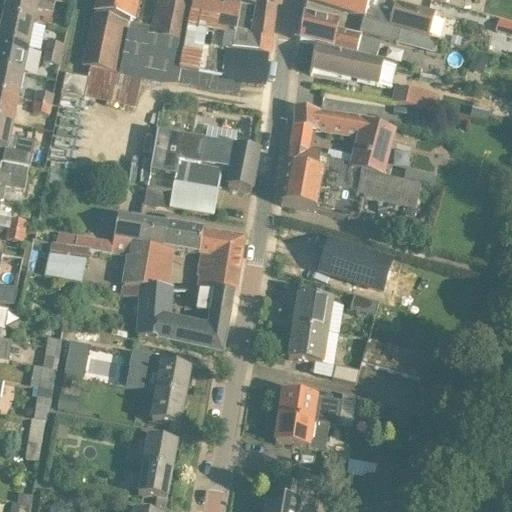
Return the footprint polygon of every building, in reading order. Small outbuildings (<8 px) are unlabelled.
[(36,11),(52,14),(54,3),(37,0),(6,0),(2,20),(33,26),(36,11)] [(179,74),(193,0),(160,0),(154,29),(130,24),(135,0),(98,0),(83,69),(89,71),(87,81),(83,100),(134,112),(140,83),(158,87),(177,87),(237,97),(239,84),(179,74)] [(239,84),(262,89),(263,89),(266,59),(231,55),(240,8),(240,5),(218,0),(193,0),(179,74),(239,84)] [(363,23),(375,26),(378,12),(368,9),(370,0),(305,0),(305,2),(363,19),(363,23)] [(428,40),(434,16),(394,5),(393,11),(391,15),(383,13),(378,12),(375,26),(400,33),(428,40)] [(240,8),(231,55),(266,59),(269,59),(275,12),(256,8),(255,11),(240,8)] [(315,49),(374,64),(379,46),(360,40),(360,41),(335,35),(337,27),(303,18),(299,43),(315,47),(315,49)] [(2,20),(0,29),(0,45),(28,51),(33,26),(2,20)] [(511,26),(498,22),(495,34),(511,39),(511,26)] [(360,37),(384,44),(396,47),(400,33),(375,26),(363,23),(360,37)] [(449,45),(451,37),(441,35),(439,43),(449,45)] [(60,58),(62,47),(45,44),(43,55),(60,58)] [(0,45),(0,71),(22,77),(28,51),(0,45)] [(383,66),(383,67),(374,65),(374,64),(315,49),(310,78),(311,78),(312,74),(377,88),(377,87),(391,90),(395,70),(383,66)] [(60,58),(43,55),(41,65),(58,68),(60,58)] [(476,55),(469,72),(480,77),(488,60),(476,55)] [(0,71),(0,98),(17,102),(22,77),(0,71)] [(82,102),(83,100),(87,81),(65,76),(60,97),(82,102)] [(432,114),(436,98),(396,91),(393,106),(432,114)] [(35,94),(33,106),(51,110),(53,98),(35,94)] [(0,98),(0,125),(12,128),(17,102),(0,98)] [(49,119),(51,110),(33,106),(31,115),(49,119)] [(451,111),(441,109),(440,115),(450,117),(451,111)] [(294,129),(290,152),(319,157),(320,152),(309,150),(311,132),(320,133),(320,135),(358,141),(352,167),(350,171),(381,179),(393,135),(371,129),(372,123),(312,114),(294,111),(294,129)] [(34,145),(9,139),(12,128),(0,125),(0,150),(4,152),(2,165),(28,170),(29,170),(34,145)] [(234,143),(236,133),(208,128),(206,138),(234,143)] [(212,219),(215,204),(220,176),(197,172),(198,165),(199,165),(203,144),(157,136),(150,173),(175,178),(172,198),(170,211),(212,219)] [(257,154),(203,144),(199,165),(231,172),(227,189),(227,190),(228,191),(250,195),(257,154)] [(393,182),(381,179),(350,171),(352,167),(329,162),(330,159),(319,157),(290,152),(287,171),(281,209),(315,215),(357,225),(364,201),(414,213),(420,189),(402,185),(393,182)] [(0,203),(2,204),(4,189),(24,193),(28,170),(2,165),(0,164),(0,203)] [(64,175),(50,172),(47,185),(62,188),(64,175)] [(437,180),(405,172),(402,185),(420,189),(434,192),(437,180)] [(168,213),(169,211),(170,211),(172,198),(147,193),(144,208),(168,213)] [(163,253),(167,230),(139,226),(141,217),(132,216),(131,225),(117,223),(114,246),(77,240),(57,236),(55,247),(88,254),(128,261),(131,262),(134,248),(163,253)] [(6,231),(25,234),(27,224),(8,221),(6,231)] [(423,248),(428,231),(400,223),(395,240),(423,248)] [(167,230),(163,253),(173,255),(197,258),(197,256),(201,236),(167,230)] [(25,234),(6,231),(4,242),(23,246),(25,234)] [(201,236),(197,256),(199,257),(196,279),(198,279),(196,295),(234,297),(242,242),(201,236)] [(390,265),(327,246),(318,273),(381,293),(390,265)] [(124,299),(141,303),(142,291),(166,293),(173,255),(163,253),(134,248),(131,262),(128,261),(121,298),(124,299)] [(0,303),(13,307),(17,291),(0,287),(0,303)] [(173,293),(166,293),(142,291),(141,303),(140,320),(138,339),(222,359),(226,338),(229,321),(205,316),(203,329),(170,320),(173,293)] [(184,312),(205,316),(229,321),(234,297),(196,295),(186,294),(184,312)] [(378,306),(353,298),(348,311),(374,320),(378,306)] [(293,330),(327,336),(331,306),(331,304),(298,299),(293,330)] [(327,336),(293,330),(288,362),(322,367),(327,336)] [(0,363),(8,365),(11,344),(0,341),(0,363)] [(45,350),(60,352),(61,344),(47,341),(45,350)] [(375,370),(382,347),(367,342),(361,366),(375,370)] [(89,349),(69,345),(62,378),(82,382),(89,349)] [(382,347),(375,370),(390,374),(397,351),(382,347)] [(56,373),(60,352),(45,350),(42,371),(56,373)] [(397,351),(390,374),(405,378),(412,355),(397,351)] [(412,355),(405,378),(420,383),(426,359),(412,355)] [(126,391),(156,397),(184,402),(190,368),(181,367),(180,371),(163,369),(163,363),(132,357),(126,391)] [(498,358),(494,369),(503,372),(507,361),(498,358)] [(415,399),(440,403),(450,366),(426,359),(420,383),(415,399)] [(355,387),(359,374),(335,368),(331,382),(355,387)] [(56,373),(42,371),(38,391),(52,394),(56,373)] [(70,390),(72,381),(64,380),(62,389),(70,390)] [(47,425),(52,394),(38,391),(33,422),(45,424),(47,425)] [(282,395),(278,421),(324,428),(334,430),(338,404),(282,395)] [(57,411),(76,415),(79,400),(59,396),(57,411)] [(178,435),(184,402),(156,397),(151,425),(169,428),(168,433),(178,435)] [(435,420),(440,403),(415,399),(411,416),(435,420)] [(410,428),(411,416),(384,411),(382,423),(410,428)] [(274,447),(320,454),(324,428),(278,421),(274,447)] [(135,452),(146,454),(143,470),(171,475),(173,464),(176,442),(167,440),(166,445),(137,440),(135,452)] [(40,456),(26,453),(24,463),(38,465),(40,456)] [(376,468),(374,482),(401,489),(403,472),(376,468)] [(164,509),(171,475),(143,470),(138,499),(156,502),(155,507),(164,509)] [(399,505),(401,489),(374,482),(371,501),(399,505)] [(298,511),(302,491),(280,488),(279,493),(273,492),(272,500),(266,499),(263,511),(298,511)] [(17,496),(15,506),(30,508),(31,499),(17,496)] [(474,501),(470,511),(496,511),(497,508),(474,501)]
